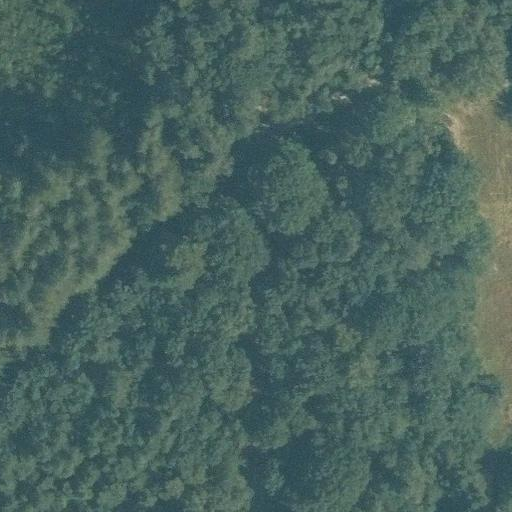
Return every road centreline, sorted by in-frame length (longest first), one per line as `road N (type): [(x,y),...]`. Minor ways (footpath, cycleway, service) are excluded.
road 1 (track): [(511,12),(239,148),(237,0)]
road 2 (track): [(252,511),(239,148)]
road 3 (track): [(0,357),(239,148)]
